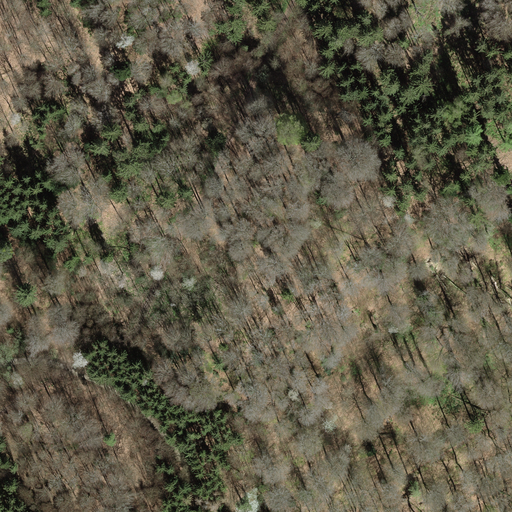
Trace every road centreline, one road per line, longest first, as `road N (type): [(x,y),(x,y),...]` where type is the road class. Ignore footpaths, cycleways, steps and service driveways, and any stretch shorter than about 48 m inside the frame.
road 1 (track): [(294,0),(211,191),(173,242),(137,327),(0,411)]
road 2 (track): [(191,511),(194,486),(175,447),(128,402),(71,369)]
